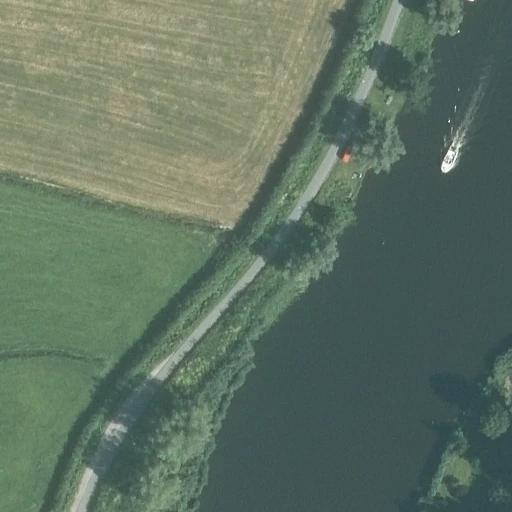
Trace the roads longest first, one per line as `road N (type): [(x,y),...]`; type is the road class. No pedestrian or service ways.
road 1 (unclassified): [(82,511),(126,427),(291,222),(371,73),(396,0)]
road 2 (track): [(0,37),(132,0)]
